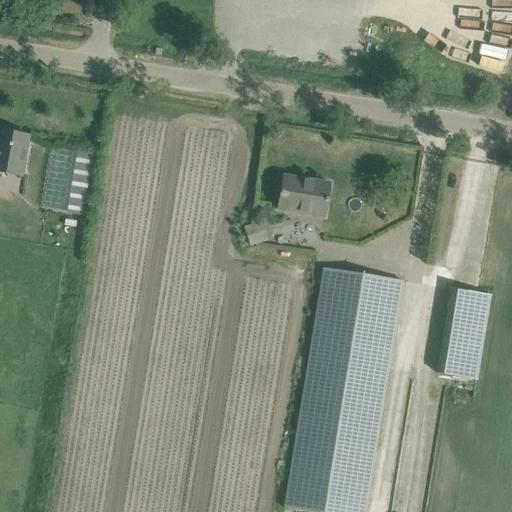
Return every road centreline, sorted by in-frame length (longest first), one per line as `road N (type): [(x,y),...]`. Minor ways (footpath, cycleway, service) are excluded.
road 1 (unclassified): [(511,132),(0,47)]
road 2 (track): [(383,511),(439,121)]
